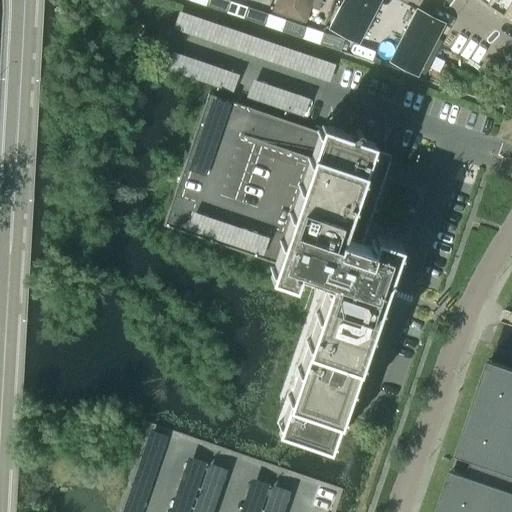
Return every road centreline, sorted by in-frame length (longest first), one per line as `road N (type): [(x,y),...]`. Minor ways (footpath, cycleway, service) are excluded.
road 1 (unclassified): [(399,511),(462,318),(511,229)]
road 2 (unclassified): [(24,0),(8,297)]
road 3 (unknown): [(286,129),(239,126),(222,149),(216,178),(226,197),(242,203),(269,202),(276,188)]
